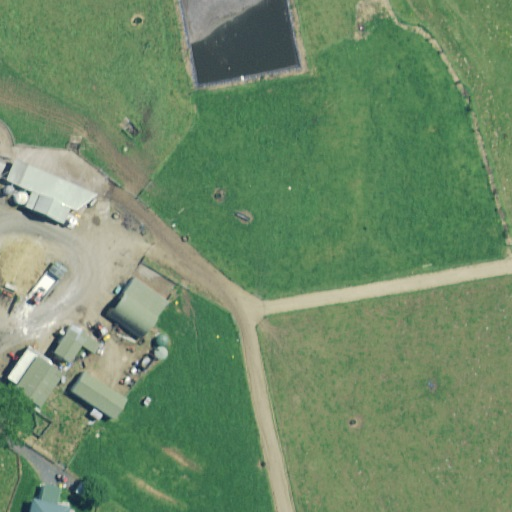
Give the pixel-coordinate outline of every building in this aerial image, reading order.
[(92,196),(12,161),(4,182),(29,192),(22,208),(60,224),(67,209),(75,212),(92,196)] [(61,280),(46,268),(40,275),(33,270),(28,277),(36,284),(29,292),(42,303),(61,280)] [(164,303),(131,280),(106,316),(139,339),(164,303)] [(115,326),(100,314),(95,320),(110,332),(115,326)] [(98,346),(67,326),(50,353),(67,364),(78,346),(92,355),(98,346)] [(34,354),(25,348),(3,380),(12,385),(8,391),(35,408),(60,372),(34,354)] [(123,400),(80,372),(67,392),(110,420),(123,400)]
